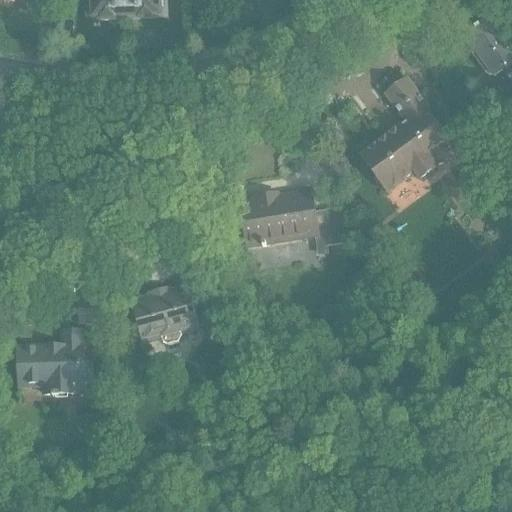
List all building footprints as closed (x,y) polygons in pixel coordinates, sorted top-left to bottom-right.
[(120,16),(129,15),(128,0),(92,0),(93,17),(101,16),(101,23),(119,22),(119,18),(120,18),(120,16)] [(128,0),(129,15),(140,15),(140,16),(142,16),(142,21),(158,21),(157,14),(162,14),(161,0),(128,0)] [(511,53),(489,21),(465,39),(474,51),(471,54),(490,80),(493,77),(494,79),(503,72),(511,84),(511,87),(510,88),(511,90),(511,53)] [(361,158),(388,195),(415,175),(420,183),(437,170),(432,163),(451,149),(425,113),(428,110),(407,81),(385,97),(406,126),(399,130),(397,126),(386,134),(388,138),(361,158)] [(347,209),(315,214),(312,194),(241,205),(248,250),(319,238),(319,237),(326,236),(328,248),(353,244),(347,209)] [(188,289),(173,293),(171,288),(148,294),(149,300),(134,304),(145,344),(163,339),(164,343),(169,347),(179,344),(183,338),(182,335),(199,330),(211,327),(213,334),(232,328),(223,293),(191,302),(188,289)] [(89,328),(107,328),(106,299),(80,300),(81,324),(89,324),(89,328)] [(20,388),(31,388),(46,387),(46,396),(80,395),(80,386),(86,385),(86,382),(94,382),(94,366),(86,366),(85,352),(83,348),(82,332),(64,333),(65,349),(17,351),(17,376),(20,376),(20,388)]
